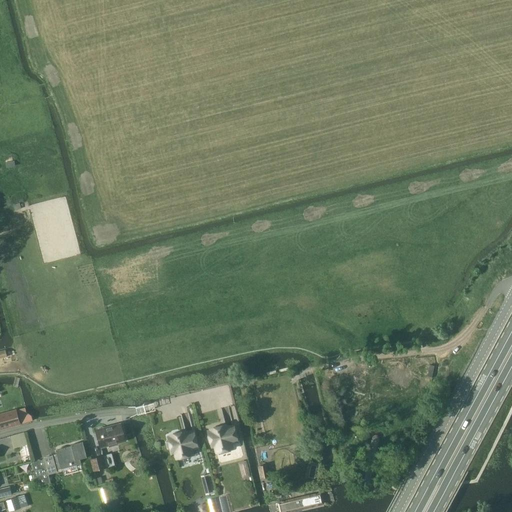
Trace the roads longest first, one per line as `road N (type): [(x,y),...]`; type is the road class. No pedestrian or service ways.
road 1 (unclassified): [(397,511),(511,298)]
road 2 (primary): [(511,331),(414,511)]
road 3 (primary): [(433,511),(511,366)]
road 4 (residential): [(0,434),(126,411)]
